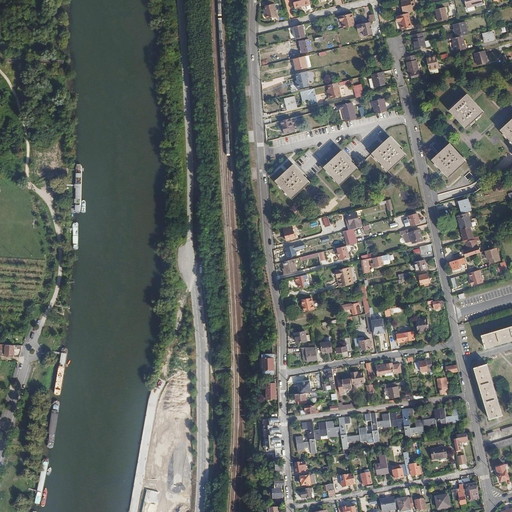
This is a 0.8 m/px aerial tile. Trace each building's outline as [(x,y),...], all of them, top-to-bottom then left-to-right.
[(289,0),(284,0),(289,13),(293,12),(289,0)] [(406,0),(400,1),(403,14),(414,11),(413,7),(416,7),(414,0),(406,0)] [(385,2),(381,3),(384,15),(387,18),(391,17),(390,11),(388,11),(385,2)] [(274,4),(267,6),(264,6),(266,13),(265,13),(266,19),(277,17),(274,4)] [(448,20),(445,7),(436,9),(438,22),(448,20)] [(353,26),(350,13),(337,16),(338,22),(340,22),(342,28),(353,26)] [(412,27),(409,13),(408,13),(396,16),(397,22),(400,21),(402,29),(412,27)] [(457,37),(469,34),(466,21),(454,24),(457,37)] [(293,27),(296,39),(305,37),(303,24),(293,27)] [(494,39),(493,31),(483,33),(485,41),(494,39)] [(426,40),(424,32),(413,35),(415,42),(416,49),(432,46),(430,40),(426,40)] [(466,46),(463,38),(454,40),(456,49),(466,46)] [(311,50),(309,39),(300,41),(303,52),(311,50)] [(487,63),(484,50),(474,53),(477,65),(487,63)] [(416,60),(415,54),(407,56),(408,62),(407,62),(410,75),(411,74),(412,78),(420,76),(417,60),(416,60)] [(438,68),(436,55),(426,57),(430,74),(436,73),(435,68),(438,68)] [(307,67),(304,56),(294,58),(293,58),(296,70),(307,67)] [(310,76),(309,70),(297,73),(299,79),(299,81),(297,82),(299,87),(310,84),(308,76),(310,76)] [(385,76),(384,71),(371,74),(374,87),(385,85),(383,76),(385,76)] [(355,98),(364,96),(361,84),(353,86),(355,98)] [(340,98),(337,86),(327,88),(330,100),(340,98)] [(318,103),(314,88),(307,90),(311,104),(318,103)] [(483,112),(467,94),(449,111),(465,129),(483,112)] [(297,107),(295,96),(285,98),(288,109),(297,107)] [(386,110),(383,98),(372,100),(375,112),(386,110)] [(342,122),(355,119),(352,105),(342,107),(343,112),(340,113),(342,122)] [(292,117),(281,120),(281,124),(283,123),(285,133),(295,131),(292,117)] [(511,118),(499,130),(511,144),(511,118)] [(407,156),(389,138),(372,154),(389,172),(407,156)] [(466,162),(449,143),(431,160),(448,178),(466,162)] [(358,169),(342,151),(324,168),(341,185),(358,169)] [(294,165),(276,181),(292,199),(310,183),(294,165)] [(461,213),(471,210),(468,199),(458,201),(461,213)] [(419,223),(417,214),(408,216),(409,219),(403,221),(405,227),(410,225),(419,223)] [(468,216),(458,219),(461,229),(470,227),(471,227),(477,225),(475,218),(470,220),(468,216)] [(296,239),(293,227),(284,229),(287,241),(296,239)] [(461,229),(459,230),(463,241),(468,240),(474,238),(471,227),(470,227),(461,229)] [(422,241),(420,230),(409,232),(409,233),(412,244),(422,241)] [(468,242),(466,243),(468,250),(464,252),(465,257),(476,254),(480,253),(477,241),(479,241),(478,237),(474,238),(468,240),(468,242)] [(304,243),(287,248),(288,252),(287,253),(288,258),(297,255),(296,251),(305,248),(304,243)] [(420,249),(414,249),(414,254),(433,252),(432,244),(420,246),(420,249)] [(346,246),(337,248),(337,252),(338,257),(339,257),(340,260),(349,258),(346,246)] [(490,264),(502,260),(499,247),(486,251),(490,264)] [(317,269),(313,254),(304,257),(304,260),(309,259),(311,265),(308,266),(309,269),(312,269),(312,270),(317,269)] [(453,261),(450,262),(453,272),(462,269),(461,265),(462,265),(462,264),(465,263),(464,261),(471,259),(472,263),(478,261),(476,254),(465,257),(460,259),(453,261)] [(383,262),(382,257),(373,259),(374,268),(381,267),(380,262),(383,262)] [(293,260),(283,262),(286,276),(296,274),(293,260)] [(427,270),(424,260),(414,262),(417,272),(427,270)] [(499,272),(507,269),(505,262),(500,263),(501,267),(498,268),(499,272)] [(338,280),(348,278),(346,269),(335,272),(336,278),(337,278),(338,280)] [(478,270),(470,272),(471,276),(473,276),(474,280),(469,281),(470,286),(482,282),(478,270)] [(419,276),(419,275),(412,277),(413,280),(420,279),(421,284),(424,283),(425,286),(429,285),(428,283),(430,283),(430,282),(432,281),(431,278),(429,278),(428,274),(419,276)] [(305,276),(293,278),(294,283),(296,283),(298,289),(308,287),(305,276)] [(351,285),(349,277),(348,278),(338,280),(340,287),(351,285)] [(365,285),(358,287),(359,291),(362,290),(364,301),(368,301),(366,287),(365,285)] [(315,310),(312,298),(302,300),(305,312),(315,310)] [(444,304),(443,299),(440,299),(440,301),(433,303),(433,304),(434,310),(440,309),(440,308),(444,307),(443,304),(444,304)] [(359,303),(352,305),(354,315),(362,313),(360,307),(360,308),(359,303)] [(372,326),(374,334),(386,332),(383,318),(371,320),(372,326)] [(429,330),(427,318),(416,321),(418,332),(429,330)] [(330,321),(323,323),(324,326),(328,325),(329,330),(332,330),(331,325),(330,321)] [(511,325),(481,335),(485,348),(511,340),(511,325)] [(307,341),(305,331),(297,333),(298,337),(296,338),(297,343),(307,341)] [(414,339),(413,331),(397,334),(397,339),(396,340),(397,343),(414,339)] [(372,349),(371,339),(359,341),(360,346),(362,346),(363,350),(372,349)] [(333,352),(331,342),(321,343),(323,352),(327,351),(327,353),(333,352)] [(14,357),(14,345),(0,344),(0,356),(2,356),(2,350),(5,350),(5,356),(14,357)] [(316,347),(303,348),(303,353),(307,353),(308,361),(318,360),(316,347)] [(272,357),(272,354),(260,355),(263,375),(274,373),(274,369),(275,369),(273,357),(272,357)] [(433,368),(432,360),(426,361),(415,362),(416,370),(422,369),(422,372),(428,371),(427,369),(433,368)] [(397,366),(397,362),(387,364),(387,367),(384,368),(385,373),(394,372),(393,367),(397,366)] [(503,415),(487,363),(474,367),(490,419),(503,415)] [(458,372),(456,365),(446,367),(447,373),(458,372)] [(362,384),(360,370),(355,371),(356,379),(354,379),(355,385),(362,384)] [(336,389),(333,371),(329,372),(331,386),(327,387),(326,384),(323,384),(324,391),(336,389)] [(308,382),(306,374),(296,376),(297,384),(308,382)] [(448,389),(446,378),(438,379),(440,390),(441,395),(446,395),(445,390),(448,389)] [(353,390),(351,379),(339,382),(341,394),(345,394),(344,389),(349,388),(350,390),(353,390)] [(276,400),(276,384),(267,384),(267,400),(276,400)] [(376,393),(374,385),(367,386),(369,394),(376,393)] [(398,386),(384,388),(385,394),(388,393),(389,399),(400,397),(398,386)] [(298,394),(296,395),(296,401),(298,401),(298,405),(306,404),(305,396),(309,396),(308,393),(304,394),(298,394)] [(376,398),(378,405),(385,404),(385,401),(384,396),(376,397),(376,398)] [(316,405),(306,406),(306,410),(301,411),(301,415),(307,414),(319,413),(319,410),(317,411),(316,405)] [(446,418),(445,409),(434,410),(435,419),(415,422),(416,428),(410,429),(408,417),(414,416),(413,409),(402,411),(403,419),(397,420),(396,414),(382,416),(383,422),(377,422),(376,414),(365,415),(366,422),(372,422),(373,434),(367,435),(366,428),(359,429),(360,436),(347,437),(345,426),(350,425),(349,418),(338,419),(340,428),(334,428),(333,422),(319,424),(320,431),(313,431),(312,423),(301,424),(302,431),(308,431),(309,443),(304,444),(303,437),(296,439),(298,452),(305,450),(305,449),(310,449),(311,455),(317,454),(314,437),(321,436),(321,441),(328,440),(327,437),(335,436),(334,434),(341,434),(343,451),(348,450),(347,444),(353,443),(353,444),(368,442),(368,441),(374,440),(374,443),(380,442),(378,428),(383,428),(383,429),(398,427),(398,425),(404,425),(406,439),(411,438),(411,435),(416,434),(416,435),(424,434),(423,428),(430,427),(430,426),(436,425),(437,431),(448,429),(447,423),(453,422),(453,424),(460,422),(459,409),(451,410),(452,417),(446,418)] [(466,434),(454,436),(457,452),(461,451),(459,443),(468,442),(466,434)] [(511,437),(490,444),(492,451),(511,444),(511,437)] [(447,457),(446,447),(431,450),(433,460),(447,457)] [(377,476),(390,473),(386,455),(380,456),(381,464),(375,465),(377,476)] [(307,469),(306,462),(295,464),(297,473),(302,472),(302,470),(307,469)] [(405,463),(406,464),(407,474),(411,474),(412,476),(422,474),(420,467),(410,468),(409,462),(405,463)] [(283,474),(282,464),(275,466),(276,473),(280,473),(280,475),(283,474)] [(395,479),(408,477),(407,474),(406,464),(393,467),(395,479)] [(510,478),(505,465),(497,467),(502,481),(510,478)] [(370,473),(362,475),(364,485),(372,483),(370,473)] [(351,484),(356,484),(354,474),(341,477),(342,487),(351,486),(351,484)] [(314,484),(313,475),(301,477),(302,486),(314,484)] [(284,486),(283,482),(274,482),(274,486),(275,486),(276,498),(282,497),(282,490),(283,490),(283,486),(284,486)] [(466,506),(467,505),(464,486),(463,485),(463,484),(460,485),(460,489),(451,490),(453,500),(460,499),(461,505),(465,505),(466,506)] [(476,484),(471,485),(467,485),(469,501),(475,500),(474,497),(479,496),(476,484)] [(302,498),(302,499),(312,497),(311,493),(313,493),(312,489),(305,490),(305,492),(301,493),(301,494),(301,497),(302,498)] [(155,511),(159,492),(147,490),(142,511),(155,511)] [(450,507),(448,495),(435,498),(438,510),(450,507)] [(382,511),(397,509),(394,497),(380,499),(382,511)] [(411,510),(409,498),(399,500),(401,511),(411,510)] [(422,505),(421,500),(415,501),(417,511),(426,510),(425,505),(422,505)]
